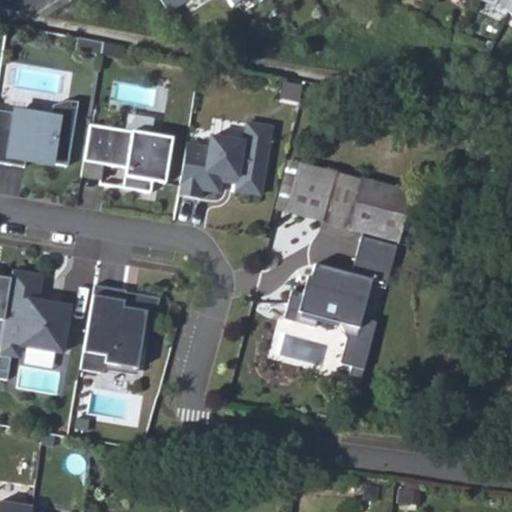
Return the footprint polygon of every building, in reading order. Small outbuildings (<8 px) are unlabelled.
[(161,0),(169,11),(186,0),(161,0)] [(102,46),(72,41),(71,46),(76,47),(75,52),(100,56),(102,46)] [(11,125),(0,122),(0,167),(10,169),(11,161),(24,163),(66,170),(77,106),(67,104),(51,110),(49,123),(14,118),(13,117),(11,125)] [(0,108),(0,122),(11,125),(13,117),(14,118),(15,111),(0,108)] [(124,126),(90,121),(83,157),(103,160),(102,164),(125,167),(122,188),(150,192),(152,181),(152,177),(165,180),(172,134),(143,130),(143,133),(124,131),(124,126)] [(207,150),(185,146),(177,197),(199,201),(200,192),(218,195),(221,178),(236,181),(234,193),(260,197),(271,129),(245,125),(242,144),(209,139),(207,150)] [(103,160),(83,157),(80,176),(99,180),(102,164),(103,160)] [(274,209),(397,242),(410,193),(296,165),(288,162),(274,209)] [(401,245),(360,234),(349,273),(310,262),(302,294),(293,291),(286,317),(351,334),(344,361),(363,366),(375,322),(365,319),(374,287),(389,291),(401,245)] [(40,275),(11,270),(9,281),(0,333),(0,375),(6,377),(10,354),(19,348),(20,344),(60,351),(66,315),(60,305),(36,301),(40,275)] [(0,333),(9,281),(0,279),(0,333)] [(101,287),(91,351),(111,354),(110,363),(147,367),(158,299),(101,287)] [(32,511),(34,505),(0,501),(0,511),(32,511)]
